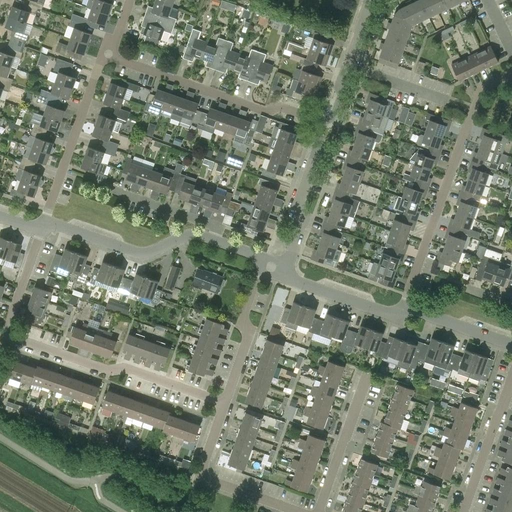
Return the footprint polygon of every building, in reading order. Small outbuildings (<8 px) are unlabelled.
[(42,10),(44,4),(38,2),(38,0),(30,0),(29,5),(38,9),(42,10)] [(109,15),(113,4),(103,1),(103,0),(88,0),(86,7),(92,9),(109,15)] [(400,9),(395,15),(394,16),(412,26),(429,17),(420,0),(419,0),(413,3),(411,0),(406,2),(408,6),(400,9)] [(420,0),(429,17),(449,8),(445,0),(420,0)] [(153,8),(148,6),(145,16),(174,27),(177,19),(169,16),(172,7),(155,1),(153,8)] [(23,10),(13,6),(9,17),(26,23),(30,13),(36,15),(38,9),(29,5),(25,4),(23,10)] [(245,8),(242,17),(249,19),(252,10),(248,9),(245,8)] [(88,19),(83,17),(82,18),(78,17),(76,22),(80,23),(84,25),(93,28),(95,22),(106,26),(109,15),(92,9),(88,19)] [(511,9),(503,12),(507,23),(511,21),(511,9)] [(146,28),(144,34),(147,36),(145,41),(158,46),(160,40),(161,39),(167,41),(170,33),(171,34),(174,27),(145,16),(141,26),(146,28)] [(261,16),(258,24),(265,26),(268,19),(261,16)] [(386,28),(390,29),(387,38),(406,44),(412,26),(394,16),(392,23),(388,22),(386,28)] [(24,47),(29,35),(23,33),(26,23),(9,17),(5,27),(15,31),(11,42),(24,47)] [(88,45),(92,34),(82,31),(84,25),(80,23),(76,22),(71,20),(69,26),(74,28),(71,39),(88,45)] [(288,34),(290,26),(284,24),(281,32),(288,34)] [(242,43),(248,27),(244,25),(239,42),(242,43)] [(183,58),(193,61),(195,57),(201,59),(207,42),(198,39),(201,31),(193,29),(184,55),(183,58)] [(446,29),(440,32),(444,41),(450,38),(448,33),(446,29)] [(312,38),(314,38),(310,49),(329,56),(333,45),(324,42),(326,36),(314,32),(312,38)] [(208,61),(206,66),(216,69),(226,40),(219,38),(216,46),(207,42),(201,59),(208,61)] [(383,49),(378,62),(397,68),(398,67),(398,66),(406,44),(387,38),(385,44),(381,42),(379,48),(383,49)] [(73,58),(75,52),(85,55),(88,45),(71,39),(68,46),(59,42),(56,52),(73,58)] [(226,73),(227,68),(234,70),(239,54),(231,51),(234,43),(226,40),(216,69),(226,73)] [(7,54),(0,51),(0,63),(11,67),(15,57),(20,59),(24,47),(18,45),(16,50),(9,48),(7,54)] [(498,62),(491,46),(481,51),(488,67),(498,62)] [(47,55),(49,49),(42,47),(40,52),(47,55)] [(240,73),(239,78),(249,81),(259,52),(251,49),(249,57),(239,54),(234,70),(240,73)] [(305,58),(303,64),(314,68),(316,63),(326,66),(329,56),(310,49),(307,59),(305,58)] [(471,55),(479,71),(488,67),(481,51),(471,55)] [(259,84),(260,80),(267,82),(273,66),(264,62),(266,54),(259,52),(249,81),(259,84)] [(461,60),(469,76),(479,71),(471,55),(461,60)] [(73,89),(73,87),(75,88),(76,87),(77,82),(77,81),(76,81),(77,78),(67,75),(71,63),(57,59),(53,70),(59,72),(58,75),(53,73),(52,74),(50,78),(51,81),(55,83),(73,89)] [(451,65),(459,81),(469,76),(461,60),(451,65)] [(425,63),(419,61),(415,73),(421,75),(425,63)] [(0,81),(11,85),(13,80),(7,78),(11,67),(0,63),(0,81)] [(318,88),(322,77),(313,74),(314,68),(303,64),(301,70),(303,71),(299,81),(318,88)] [(286,94),(303,100),(305,95),(315,98),(318,88),(299,81),(294,79),(290,89),(288,88),(286,94)] [(0,98),(3,89),(9,91),(11,85),(0,81),(0,98)] [(127,89),(137,92),(139,86),(127,82),(125,87),(111,82),(107,93),(124,99),(127,89)] [(57,102),(59,96),(69,99),(73,89),(55,83),(52,93),(42,90),(39,96),(57,102)] [(160,116),(162,109),(171,85),(167,84),(164,92),(157,89),(155,95),(150,93),(144,110),(160,116)] [(171,94),(174,86),(171,85),(162,109),(172,113),(178,96),(171,94)] [(188,91),(185,99),(178,96),(172,113),(170,118),(181,122),(191,92),(188,91)] [(192,101),(195,93),(191,92),(181,122),(191,126),(192,122),(198,124),(202,112),(197,110),(199,104),(192,101)] [(130,112),(120,109),(124,99),(107,93),(104,103),(118,108),(116,114),(128,118),(130,112)] [(367,99),(370,100),(367,111),(389,118),(395,102),(387,99),(370,93),(367,99)] [(37,101),(48,105),(44,115),(61,122),(65,111),(55,107),(57,102),(39,96),(37,101)] [(202,112),(198,124),(197,127),(213,133),(215,128),(223,103),(220,102),(217,110),(210,108),(208,114),(202,112)] [(224,113),(227,105),(223,103),(215,128),(225,131),(231,115),(224,113)] [(240,109),(237,117),(231,115),(225,131),(235,135),(244,111),(240,109)] [(244,120),(247,112),(244,111),(235,135),(233,141),(249,146),(251,141),(255,131),(249,129),(251,122),(244,120)] [(363,121),(360,120),(358,126),(383,135),(389,118),(367,111),(363,121)] [(446,126),(450,127),(452,121),(444,119),(428,113),(426,119),(430,120),(426,131),(443,137),(446,126)] [(114,120),(100,115),(96,125),(112,131),(119,133),(122,123),(126,124),(128,118),(116,114),(114,120)] [(40,126),(35,124),(32,130),(46,134),(48,129),(58,132),(61,122),(44,115),(40,126)] [(261,115),(259,121),(265,124),(268,117),(261,115)] [(295,127),(280,122),(278,127),(275,126),(271,137),(278,139),(302,148),(303,144),(295,141),(298,134),(293,132),(295,127)] [(119,144),(109,141),(112,131),(96,125),(92,136),(106,141),(104,146),(117,151),(119,144)] [(356,132),(359,133),(355,144),(372,150),(375,142),(379,143),(381,141),(383,135),(358,126),(356,132)] [(396,128),(393,137),(398,139),(401,130),(396,128)] [(481,134),(484,135),(480,146),(503,154),(506,143),(508,144),(510,138),(483,128),(481,134)] [(50,154),(50,153),(52,154),(53,153),(55,149),(54,147),(52,147),(54,144),(44,140),(46,134),(32,130),(27,146),(28,147),(32,148),(50,154)] [(442,149),(439,148),(443,137),(426,131),(424,136),(421,135),(419,136),(416,142),(418,145),(427,148),(426,150),(440,155),(442,149)] [(268,147),(274,149),(290,155),(293,148),(301,151),(302,148),(278,139),(271,137),(268,147)] [(351,154),(348,153),(346,159),(364,165),(365,162),(361,160),(362,158),(368,161),(372,150),(355,144),(351,154)] [(102,152),(88,147),(85,157),(108,166),(111,155),(114,157),(117,151),(104,146),(102,152)] [(477,157),(473,155),(471,162),(491,169),(497,171),(503,154),(480,146),(477,157)] [(26,153),(24,154),(21,162),(34,167),(36,161),(46,165),(50,154),(32,148),(28,147),(26,153)] [(435,160),(438,161),(440,155),(426,150),(420,148),(410,160),(409,163),(414,165),(431,171),(435,160)] [(296,164),(288,162),(290,155),(274,149),(270,160),(295,168),(296,164)] [(133,182),(130,190),(134,191),(142,167),(132,163),(133,159),(131,158),(132,155),(128,154),(122,173),(128,175),(126,179),(133,182)] [(389,166),(393,157),(386,155),(383,164),(389,166)] [(93,178),(105,183),(107,176),(104,175),(108,166),(85,157),(81,168),(95,173),(93,178)] [(344,165),(347,166),(343,177),(360,183),(364,172),(362,171),(364,165),(346,159),(344,165)] [(286,169),(293,171),(295,168),(270,160),(267,170),(263,168),(261,174),(275,179),(277,174),(283,176),(286,169)] [(38,187),(39,186),(40,186),(42,185),(43,182),(42,180),(41,180),(42,176),(32,173),(34,167),(21,162),(15,179),(21,181),(38,187)] [(469,167),(472,168),(469,179),(485,185),(491,169),(471,162),(469,167)] [(430,182),(427,181),(431,171),(414,165),(410,176),(411,176),(409,181),(428,188),(430,182)] [(137,192),(140,184),(147,187),(152,170),(142,167),(134,191),(137,192)] [(169,190),(174,192),(180,174),(174,172),(175,171),(165,167),(162,174),(154,198),(157,199),(160,191),(167,194),(169,190)] [(153,189),(150,197),(154,198),(162,174),(152,170),(147,187),(153,189)] [(186,200),(183,208),(186,209),(195,185),(185,182),(187,176),(180,174),(174,192),(180,194),(178,198),(186,200)] [(340,187),(337,186),(334,192),(348,197),(350,192),(356,194),(360,183),(343,177),(340,187)] [(283,200),(275,197),(278,190),(272,188),(274,183),(260,178),(258,184),(262,185),(258,195),(282,204),(283,200)] [(465,190),(462,189),(460,195),(473,200),(475,194),(481,196),(485,185),(469,179),(465,190)] [(12,189),(10,195),(23,200),(25,194),(35,197),(38,187),(21,181),(17,191),(12,189)] [(423,193),(426,194),(428,188),(409,181),(407,187),(403,198),(419,204),(423,193)] [(190,211),(192,203),(199,205),(205,189),(195,185),(186,209),(190,211)] [(206,207),(203,215),(207,217),(215,192),(205,189),(199,205),(206,207)] [(243,199),(239,197),(241,192),(236,190),(233,199),(242,202),(243,199)] [(210,218),(213,210),(220,212),(222,206),(228,208),(233,194),(226,192),(225,196),(215,192),(207,217),(210,218)] [(332,198),(336,199),(332,210),(348,216),(354,218),(360,201),(348,197),(334,192),(332,198)] [(273,204),(281,207),(282,204),(258,195),(254,206),(271,211),(273,204)] [(458,201),(461,202),(457,212),(474,218),(478,207),(471,205),(473,200),(460,195),(458,201)] [(419,215),(416,214),(419,204),(403,198),(399,196),(394,209),(403,212),(404,210),(405,211),(403,216),(417,221),(419,215)] [(276,221),(268,218),(271,211),(254,206),(251,216),(275,224),(276,221)] [(226,214),(233,217),(236,211),(233,210),(233,209),(228,208),(226,214)] [(328,221),(325,220),(323,226),(341,232),(342,229),(337,228),(338,225),(345,227),(348,216),(332,210),(328,221)] [(453,223),(450,222),(448,228),(462,233),(479,239),(481,235),(469,231),(474,218),(457,212),(453,223)] [(266,225),(274,228),(275,224),(251,216),(247,226),(241,224),(239,230),(257,236),(259,230),(263,232),(266,225)] [(411,226),(415,227),(417,221),(403,216),(401,222),(395,220),(391,231),(408,237),(411,226)] [(341,232),(323,226),(321,232),(324,233),(320,243),(337,249),(343,232),(341,232)] [(499,241),(504,229),(500,227),(495,240),(499,241)] [(446,234),(449,235),(445,246),(462,251),(466,240),(460,238),(462,233),(448,228),(446,234)] [(407,248),(404,247),(408,237),(391,231),(387,242),(393,244),(391,250),(405,254),(407,248)] [(0,257),(4,259),(10,241),(0,237),(0,257)] [(13,266),(19,269),(24,254),(18,252),(21,245),(10,241),(4,259),(14,263),(13,266)] [(342,251),(337,249),(320,243),(316,254),(313,253),(311,259),(336,268),(342,251)] [(450,266),(452,260),(458,262),(462,251),(445,246),(442,256),(439,255),(436,261),(450,266)] [(500,259),(502,252),(486,248),(484,255),(500,259)] [(69,276),(71,271),(70,271),(77,253),(66,249),(63,256),(56,253),(50,270),(69,276)] [(400,259),(403,260),(405,254),(391,250),(389,255),(383,253),(379,264),(396,270),(400,259)] [(91,266),(85,264),(88,257),(77,253),(70,271),(71,271),(78,274),(76,281),(85,284),(91,266)] [(479,269),(485,271),(482,278),(493,282),(500,261),(484,256),(483,259),(479,269)] [(503,286),(506,278),(511,280),(511,278),(511,265),(500,261),(493,282),(503,286)] [(100,269),(95,267),(90,281),(88,281),(87,285),(95,287),(95,285),(106,289),(114,266),(103,262),(100,269)] [(393,288),(395,282),(392,280),(396,270),(379,264),(373,262),(368,279),(393,288)] [(123,277),(125,270),(114,266),(106,289),(115,292),(117,291),(123,293),(128,279),(123,277)] [(181,269),(173,266),(165,286),(173,289),(181,269)] [(223,278),(204,271),(203,271),(198,270),(193,283),(198,285),(198,286),(218,293),(221,286),(223,286),(224,285),(226,282),(225,280),(223,279),(223,278)] [(129,295),(130,292),(141,296),(148,278),(137,274),(134,281),(128,279),(123,293),(129,295)] [(49,276),(47,284),(52,286),(55,278),(49,276)] [(151,303),(157,305),(160,298),(162,291),(156,289),(159,281),(148,278),(141,296),(152,300),(151,303)] [(52,292),(35,287),(32,297),(48,303),(52,292)] [(48,303),(32,297),(28,307),(45,313),(48,303)] [(280,322),(287,324),(286,327),(296,330),(298,324),(305,306),(294,302),(291,312),(285,310),(280,322)] [(92,310),(101,313),(103,306),(95,303),(92,310)] [(308,331),(314,334),(318,322),(313,320),(316,310),(305,306),(298,324),(309,328),(308,331)] [(24,318),(41,324),(45,313),(28,307),(24,318)] [(331,339),(332,336),(338,318),(328,314),(324,324),(318,322),(314,334),(320,336),(331,339)] [(88,324),(97,328),(99,322),(90,318),(88,324)] [(201,324),(200,328),(203,329),(219,335),(219,332),(227,335),(229,330),(224,328),(225,325),(207,318),(205,325),(201,324)] [(343,340),(342,343),(348,345),(352,333),(346,331),(350,322),(338,318),(332,336),(343,340)] [(75,327),(69,343),(80,347),(88,325),(84,323),(82,329),(75,327)] [(88,325),(80,347),(90,351),(96,334),(98,328),(88,325)] [(354,347),(355,344),(366,348),(372,330),(361,326),(358,335),(352,333),(348,345),(354,347)] [(277,338),(281,330),(272,327),(269,335),(277,338)] [(223,345),(225,339),(218,337),(219,335),(200,328),(198,332),(202,334),(200,339),(217,346),(218,343),(223,345)] [(104,330),(102,336),(96,334),(90,351),(100,354),(108,332),(104,330)] [(377,351),(375,355),(381,357),(385,345),(380,343),(383,333),(372,330),(366,348),(377,351)] [(110,339),(113,333),(108,332),(100,354),(111,358),(113,353),(117,342),(110,339)] [(129,334),(123,352),(126,353),(124,358),(130,360),(132,353),(134,353),(141,335),(137,333),(136,336),(129,334)] [(134,362),(139,364),(141,358),(144,359),(150,342),(144,339),(145,336),(141,335),(134,353),(136,354),(134,362)] [(387,359),(388,356),(399,359),(406,341),(395,338),(391,347),(385,345),(381,357),(387,359)] [(429,348),(423,346),(419,357),(419,358),(425,360),(424,362),(435,365),(443,342),(432,338),(429,348)] [(198,345),(194,344),(193,348),(211,355),(212,353),(220,355),(222,350),(217,348),(217,346),(200,339),(198,345)] [(146,360),(144,365),(150,367),(153,360),(155,360),(161,342),(157,340),(156,344),(150,342),(144,359),(146,360)] [(284,345),(268,340),(264,350),(280,356),(284,345)] [(409,367),(415,369),(419,358),(419,357),(413,355),(417,345),(406,341),(399,359),(397,366),(408,369),(409,367)] [(154,369),(160,371),(161,366),(164,367),(171,349),(165,347),(166,343),(161,342),(155,360),(157,361),(154,369)] [(446,369),(452,371),(453,369),(457,357),(451,355),(454,346),(443,342),(435,365),(446,369)] [(211,363),(216,365),(218,360),(211,357),(211,355),(193,348),(191,353),(194,354),(192,360),(210,366),(211,363)] [(280,356),(264,350),(260,360),(277,366),(280,356)] [(453,369),(458,371),(458,373),(469,377),(477,354),(466,350),(463,359),(457,357),(453,369)] [(480,379),(486,381),(490,369),(485,367),(488,357),(477,354),(469,377),(479,381),(480,379)] [(213,376),(215,370),(209,368),(210,366),(192,360),(190,366),(187,364),(185,369),(189,370),(204,376),(205,373),(213,376)] [(277,366),(260,360),(257,371),(273,376),(277,366)] [(16,361),(10,378),(21,381),(27,365),(16,361)] [(326,367),(320,365),(319,369),(341,377),(345,367),(329,361),(326,367)] [(38,366),(37,368),(27,365),(21,381),(31,385),(38,366)] [(32,385),(33,383),(43,386),(48,370),(38,366),(31,385),(32,385)] [(317,374),(323,376),(321,382),(338,387),(341,377),(319,369),(317,374)] [(53,390),(59,373),(48,370),(43,386),(53,390)] [(273,376),(257,371),(253,381),(270,387),(273,376)] [(63,393),(69,377),(59,373),(53,390),(63,393)] [(69,377),(63,393),(73,397),(79,380),(69,377)] [(83,400),(89,384),(79,380),(73,397),(83,400)] [(270,387),(253,381),(250,391),(266,397),(270,387)] [(334,398),(338,387),(321,382),(319,388),(313,386),(312,390),(334,398)] [(94,404),(100,388),(89,384),(83,400),(94,404)] [(414,390),(398,384),(394,394),(411,400),(414,390)] [(310,394),(316,396),(314,402),(331,408),(334,398),(312,390),(310,394)] [(108,391),(102,407),(113,411),(119,394),(108,391)] [(246,402),(262,407),(266,397),(250,391),(246,402)] [(123,414),(129,398),(119,394),(113,411),(123,414)] [(410,401),(411,400),(394,394),(391,404),(407,410),(407,409),(410,401)] [(133,418),(139,401),(129,398),(123,414),(133,418)] [(327,418),(331,408),(314,402),(308,400),(306,406),(305,410),(327,418)] [(12,408),(12,407),(13,403),(8,401),(5,409),(11,411),(12,408)] [(34,410),(36,403),(30,401),(28,408),(27,413),(33,415),(34,410)] [(144,421),(149,405),(139,401),(133,418),(144,421)] [(281,408),(285,410),(287,404),(283,403),(278,401),(276,410),(280,411),(281,408)] [(459,408),(453,406),(452,411),(474,418),(478,408),(461,402),(459,408)] [(387,414),(404,419),(407,410),(391,404),(387,414)] [(154,425),(160,409),(149,405),(144,421),(154,425)] [(164,428),(163,431),(170,412),(160,409),(154,425),(164,428)] [(303,414),(309,417),(307,423),(318,427),(323,429),(327,418),(305,410),(303,414)] [(450,415),(456,417),(454,423),(471,429),(474,418),(452,411),(450,415)] [(52,412),(50,413),(49,416),(44,414),(43,419),(53,422),(56,413),(52,412)] [(56,413),(53,422),(63,426),(65,421),(66,416),(57,412),(56,413)] [(66,416),(65,421),(63,426),(73,429),(75,425),(79,414),(73,412),(71,418),(66,416)] [(169,415),(170,412),(163,431),(174,435),(180,418),(169,415)] [(263,418),(246,412),(242,423),(259,429),(263,418)] [(287,412),(285,419),(292,421),(295,415),(287,412)] [(384,423),(382,422),(398,428),(401,429),(404,419),(387,414),(384,423)] [(184,438),(190,422),(180,418),(174,435),(184,438)] [(195,442),(200,425),(190,422),(184,438),(195,442)] [(378,432),(395,438),(398,428),(382,422),(378,432)] [(259,429),(242,423),(239,433),(255,439),(259,429)] [(452,429),(446,427),(445,431),(467,439),(471,429),(454,423),(452,429)] [(87,434),(88,429),(81,426),(81,427),(75,425),(73,429),(87,434)] [(99,433),(91,430),(90,435),(103,439),(105,435),(99,433)] [(443,435),(449,437),(447,443),(445,442),(445,443),(463,449),(467,439),(445,431),(443,435)] [(375,442),(391,448),(395,438),(378,432),(375,442)] [(113,443),(115,436),(106,433),(105,435),(103,439),(113,443)] [(255,439),(239,433),(235,443),(252,449),(255,439)] [(307,441),(301,439),(299,443),(322,451),(326,440),(309,434),(307,441)] [(511,440),(509,439),(508,442),(503,440),(501,446),(508,448),(507,450),(511,451),(511,440)] [(371,452),(388,458),(391,448),(375,442),(371,452)] [(252,449),(235,443),(232,453),(248,459),(252,449)] [(298,447),(304,449),(302,455),(318,461),(322,451),(299,443),(298,447)] [(442,449),(436,447),(435,451),(457,459),(461,449),(463,449),(445,443),(442,449)] [(501,460),(511,463),(511,451),(507,450),(507,452),(499,450),(497,455),(502,457),(501,460)] [(433,455),(439,457),(437,463),(454,469),(457,459),(435,451),(433,455)] [(228,464),(245,470),(248,459),(232,453),(228,464)] [(300,461),(294,459),(292,463),(315,471),(318,461),(302,455),(300,461)] [(378,464),(361,459),(358,469),(374,475),(378,464)] [(291,467),(297,470),(295,476),(311,481),(315,471),(292,463),(291,467)] [(428,472),(434,474),(450,480),(454,469),(437,463),(435,469),(429,467),(428,472)] [(511,467),(508,466),(506,469),(501,468),(499,473),(507,476),(506,478),(511,479),(511,467)] [(354,478),(371,484),(374,475),(358,469),(354,478)] [(291,486),(307,492),(311,481),(295,476),(293,481),(287,479),(285,484),(291,486)] [(511,479),(506,478),(506,480),(498,477),(496,483),(501,485),(500,487),(511,491),(511,479)] [(351,488),(367,494),(371,484),(354,478),(351,488)] [(422,487),(416,485),(415,489),(437,497),(441,487),(424,481),(422,487)] [(511,491),(500,487),(499,490),(494,488),(492,494),(500,496),(499,498),(511,502),(511,491)] [(348,498),(364,503),(367,494),(351,488),(348,498)] [(411,492),(419,495),(417,501),(434,506),(437,497),(415,489),(412,488),(411,492)] [(344,507),(357,511),(361,511),(364,503),(348,498),(344,507)] [(511,511),(511,502),(499,498),(498,500),(491,498),(489,503),(494,505),(493,508),(505,511),(511,511)] [(416,506),(410,504),(408,508),(419,511),(431,511),(434,506),(417,501),(416,506)]
